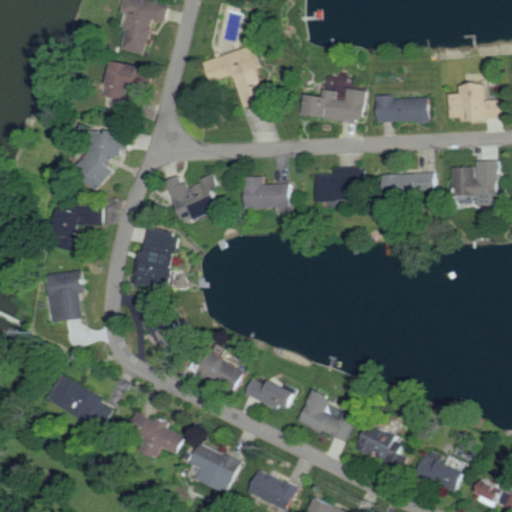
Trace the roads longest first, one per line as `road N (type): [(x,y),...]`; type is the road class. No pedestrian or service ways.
road 1 (residential): [(426,511),(123,355),(113,311),(129,222),(152,159),(171,141)]
road 2 (residential): [(171,141),(199,153),(511,137)]
road 3 (residential): [(171,141),(170,100),(194,0)]
